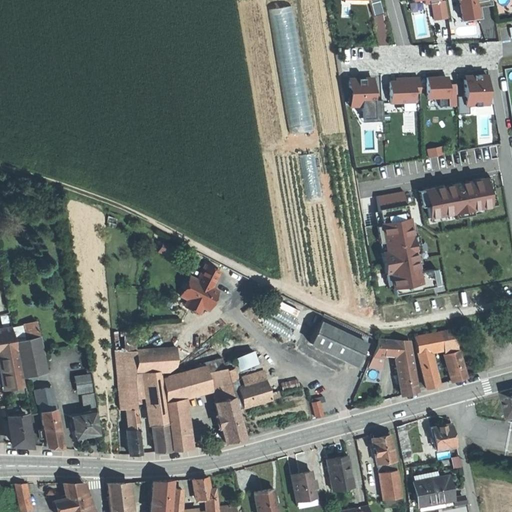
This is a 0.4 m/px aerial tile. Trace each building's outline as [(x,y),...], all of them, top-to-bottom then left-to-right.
[(379,0),(368,0),(373,16),(383,13),(379,0)] [(439,1),(431,2),(434,19),(447,17),(445,0),(439,1)] [(493,5),(492,3),(476,6),(478,16),(472,17),(472,19),(462,20),(459,0),(457,0),(461,22),(480,19),(482,18),(480,7),(493,5)] [(491,0),(459,0),(462,20),(472,19),(472,17),(478,16),(476,6),(492,3),(491,0)] [(293,131),(313,127),(292,4),(273,7),(293,131)] [(464,105),(466,105),(469,105),(488,104),(487,74),(475,75),(466,75),(466,79),(464,79),(464,96),(464,105)] [(448,97),(448,84),(447,81),(446,81),(446,76),(443,77),(426,77),(427,98),(439,97),(448,97)] [(361,100),(374,100),(373,79),(364,80),(364,78),(360,78),(357,78),(357,80),(348,80),(349,87),(351,87),(352,104),(361,104),(361,100)] [(414,92),(419,92),(419,78),(404,78),(404,81),(400,81),(389,81),(390,102),(415,101),(414,92)] [(448,97),(439,97),(440,106),(457,106),(457,96),(456,84),(448,84),(448,97)] [(466,113),(466,105),(464,105),(464,96),(457,96),(457,106),(458,114),(466,113)] [(361,100),(361,104),(361,110),(373,110),(373,121),(383,121),(382,100),(374,100),(361,100)] [(362,121),(373,121),(373,110),(361,110),(362,121)] [(427,147),(428,155),(444,151),(442,144),(427,147)] [(307,197),(320,196),(316,152),(303,153),(307,197)] [(491,177),(485,178),(487,190),(493,189),(491,177)] [(445,186),(423,190),(426,202),(429,217),(455,212),(456,218),(474,215),(473,209),(496,205),(493,189),(487,190),(485,178),(477,180),(477,181),(459,184),(459,185),(452,187),(445,188),(445,186)] [(403,191),(376,196),(382,225),(385,242),(386,251),(381,252),(385,273),(390,272),(394,295),(422,290),(422,288),(435,286),(432,269),(419,272),(415,253),(420,252),(418,241),(417,234),(412,235),(406,204),(403,191)] [(385,242),(382,225),(376,226),(379,243),(385,242)] [(176,248),(163,241),(158,251),(171,257),(176,248)] [(180,295),(187,298),(203,306),(208,309),(213,299),(218,290),(212,287),(220,271),(205,264),(198,279),(190,276),(180,295)] [(203,306),(187,298),(184,305),(199,312),(203,306)] [(320,320),(365,342),(367,337),(322,316),(320,320)] [(354,364),(365,342),(320,320),(309,343),(354,364)] [(23,324),(26,339),(39,336),(35,321),(23,324)] [(460,324),(452,326),(455,342),(464,340),(460,324)] [(439,329),(443,343),(444,351),(457,347),(455,342),(452,326),(439,329)] [(4,390),(22,386),(10,327),(0,328),(0,367),(3,390),(4,390)] [(412,335),(415,349),(428,346),(443,343),(439,329),(412,335)] [(136,351),(137,331),(123,330),(124,351),(136,351)] [(39,336),(26,339),(15,342),(18,357),(17,357),(22,377),(45,372),(40,352),(42,351),(39,336)] [(394,358),(400,396),(407,394),(416,391),(408,342),(376,340),(376,346),(372,356),(383,357),(394,358)] [(415,349),(424,388),(438,383),(428,346),(415,349)] [(175,364),(175,347),(136,351),(134,372),(159,370),(159,371),(168,370),(175,364)] [(442,352),(451,379),(458,377),(465,375),(457,347),(444,351),(442,352)] [(134,372),(136,351),(124,351),(113,352),(115,374),(116,374),(124,374),(134,373),(134,372)] [(253,352),(235,358),(239,370),(257,363),(253,352)] [(382,368),(383,357),(372,356),(368,367),(382,368)] [(204,363),(205,367),(206,373),(224,368),(221,358),(204,363)] [(177,399),(211,390),(206,373),(205,367),(162,378),(166,402),(177,399)] [(235,440),(244,438),(229,382),(227,371),(226,368),(224,368),(206,373),(211,390),(224,443),(235,440)] [(227,371),(229,382),(237,380),(234,369),(227,371)] [(162,395),(159,371),(159,370),(134,372),(134,373),(134,381),(136,408),(151,407),(150,397),(162,395)] [(243,385),(265,378),(263,370),(241,377),(243,385)] [(128,429),(138,428),(136,408),(134,381),(134,373),(124,374),(127,409),(128,429)] [(76,392),(91,390),(89,374),(74,376),(76,392)] [(127,409),(124,374),(116,374),(119,409),(127,409)] [(271,397),(265,378),(243,385),(237,387),(243,406),(271,397)] [(24,392),(22,386),(4,390),(5,396),(24,392)] [(40,412),(54,409),(50,388),(35,391),(40,412)] [(82,409),(95,406),(93,393),(79,395),(82,409)] [(511,393),(502,397),(510,424),(511,423),(511,393)] [(154,425),(166,424),(163,395),(162,395),(150,397),(151,407),(154,425)] [(165,402),(171,450),(185,449),(177,399),(166,402),(165,402)] [(315,418),(323,415),(319,400),(311,402),(315,418)] [(54,447),(62,448),(54,409),(40,412),(43,429),(45,437),(46,447),(54,447)] [(20,444),(28,445),(23,413),(8,415),(12,444),(20,444)] [(96,433),(92,413),(71,417),(75,437),(86,435),(96,433)] [(162,451),(169,451),(166,424),(154,425),(152,425),(155,452),(162,451)] [(403,424),(395,426),(398,438),(406,437),(403,424)] [(454,446),(450,424),(439,426),(429,428),(434,450),(454,446)] [(134,454),(141,453),(138,428),(128,429),(126,430),(129,454),(134,454)] [(375,463),(393,459),(388,434),(379,436),(370,438),(375,463)] [(406,437),(398,438),(402,460),(410,458),(406,437)] [(332,492),(353,488),(347,456),(336,458),(326,460),(332,492)] [(457,456),(450,457),(452,467),(459,466),(457,456)] [(396,470),(393,459),(375,463),(377,473),(396,470)] [(295,500),(315,496),(313,487),(312,480),(310,470),(299,472),(290,474),(295,500)] [(399,496),(396,470),(377,473),(381,498),(399,496)] [(437,477),(436,471),(412,476),(413,481),(437,477)] [(437,477),(413,481),(412,481),(417,505),(450,498),(448,486),(446,475),(437,477)] [(199,478),(193,478),(195,500),(206,498),(210,498),(209,489),(207,477),(199,478)] [(163,480),(152,481),(149,511),(169,511),(171,480),(163,480)] [(24,483),(13,483),(17,500),(27,497),(24,483)] [(72,483),(62,483),(64,494),(68,511),(93,511),(82,483),(72,483)] [(123,511),(120,483),(107,483),(108,497),(109,511),(123,511)] [(210,498),(206,498),(207,507),(216,506),(214,488),(209,489),(210,498)] [(262,490),(253,492),(256,511),(277,511),(273,488),(262,490)] [(68,511),(64,494),(61,494),(56,493),(54,497),(58,499),(53,500),(55,511),(68,511)] [(316,502),(315,496),(295,500),(296,506),(316,502)] [(400,505),(399,496),(381,498),(382,507),(400,505)] [(27,497),(17,500),(19,511),(20,511),(30,510),(27,497)]
